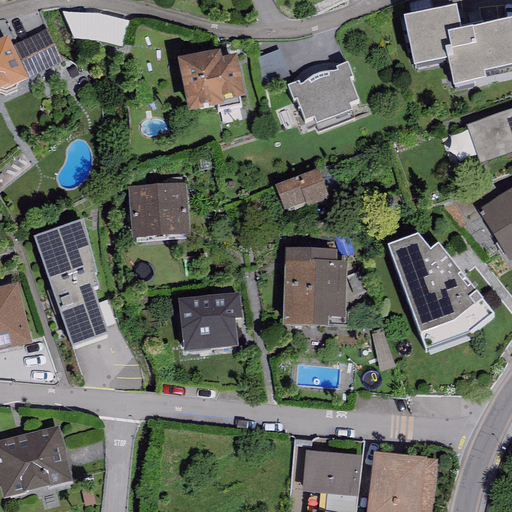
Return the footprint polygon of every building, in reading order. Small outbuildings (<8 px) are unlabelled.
[(126,47),(132,21),(76,8),(70,34),(126,47)] [(455,13),(404,23),(414,71),(448,64),(452,64),(447,40),(460,37),(455,13)] [(511,26),(460,37),(447,40),(452,64),(448,64),(454,93),(511,81),(511,26)] [(0,100),(32,86),(5,28),(0,30),(0,100)] [(220,55),(177,64),(188,117),(213,111),(214,115),(241,109),(240,102),(245,101),(236,57),(221,60),(220,55)] [(347,66),(336,70),(338,74),(333,75),(329,75),(322,76),(317,77),(312,80),(309,82),(306,84),(303,87),(300,88),(298,85),(288,89),(293,103),(296,102),(305,125),(313,121),(316,128),(351,114),(349,108),(358,104),(349,82),(352,81),(347,66)] [(511,113),(465,129),(478,168),(511,156),(511,113)] [(317,172),(274,188),(284,213),(305,205),(307,210),(329,202),(317,172)] [(184,185),(129,189),(132,243),(187,239),(184,185)] [(511,191),(476,213),(509,266),(511,264),(511,191)] [(84,226),(32,244),(72,353),(110,340),(91,294),(99,293),(93,278),(96,277),(84,226)] [(418,240),(387,251),(424,355),(470,338),(492,319),(438,249),(430,256),(418,240)] [(337,253),(284,252),(282,331),(327,332),(328,322),(345,323),(347,266),(336,266),(337,253)] [(18,286),(0,290),(0,355),(32,349),(18,286)] [(211,299),(178,303),(184,356),(237,350),(234,323),(241,322),(238,290),(210,293),(211,299)] [(59,431),(0,444),(0,489),(3,503),(72,486),(59,431)] [(361,460),(305,454),(301,494),(327,497),(356,500),(361,460)] [(431,511),(437,462),(373,455),(366,511),(431,511)] [(325,511),(355,511),(356,500),(327,497),(325,511)]
